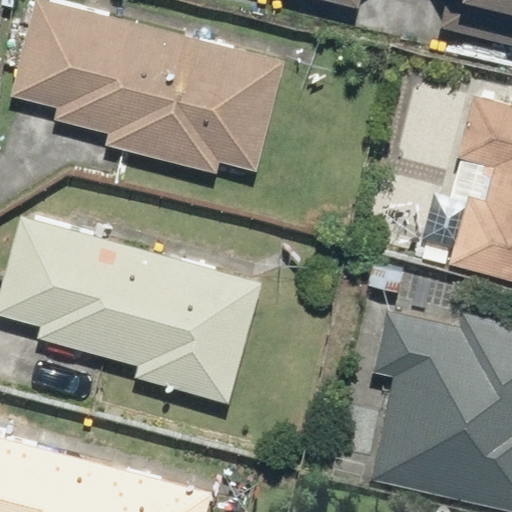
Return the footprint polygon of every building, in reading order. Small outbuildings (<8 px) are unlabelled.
[(103,147),(209,170),(212,159),(258,169),(285,45),(76,0),(33,0),(13,94),(53,103),(50,115),(107,127),(103,147)] [(511,0),(412,0),(410,10),(511,35),(511,0)] [(511,83),(472,73),(454,147),(478,153),(451,262),(511,276),(511,83)] [(0,301),(40,313),(34,332),(228,387),(259,278),(18,211),(0,276),(0,301)] [(511,318),(389,294),(375,364),(395,368),(374,473),(511,500),(511,318)] [(0,511),(204,511),(212,480),(0,427),(0,511)]
